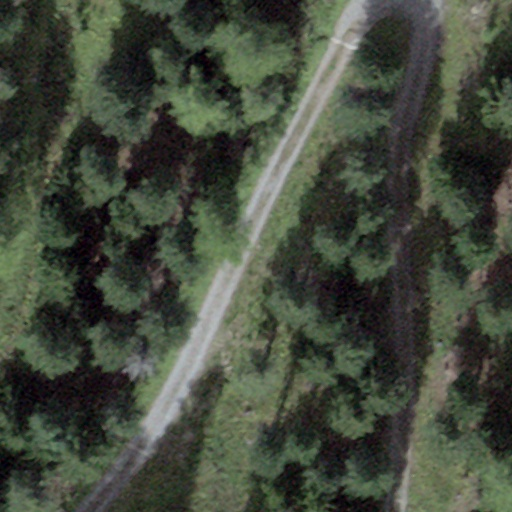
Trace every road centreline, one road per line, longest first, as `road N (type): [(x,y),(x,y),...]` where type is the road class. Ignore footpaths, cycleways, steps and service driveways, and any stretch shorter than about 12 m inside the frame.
road 1 (track): [(373,0),(349,27),(173,380),(125,459),(80,511)]
road 2 (track): [(392,511),(402,383),(395,153),(423,39),(411,0)]
